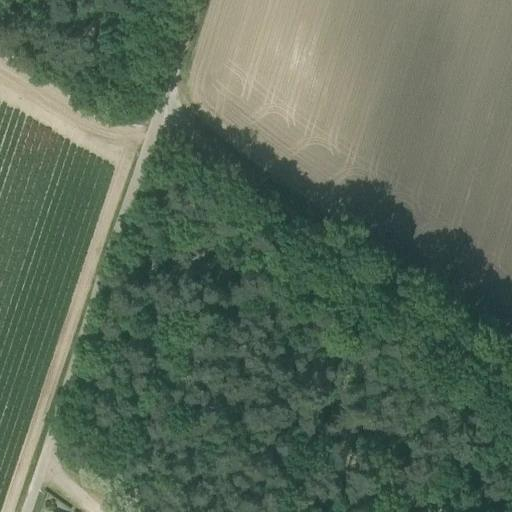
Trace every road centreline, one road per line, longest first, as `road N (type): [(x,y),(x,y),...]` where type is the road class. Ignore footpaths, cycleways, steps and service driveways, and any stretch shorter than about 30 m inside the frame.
road 1 (unclassified): [(166,91),(511,370)]
road 2 (unclassified): [(27,511),(166,91)]
road 3 (track): [(511,396),(433,511)]
